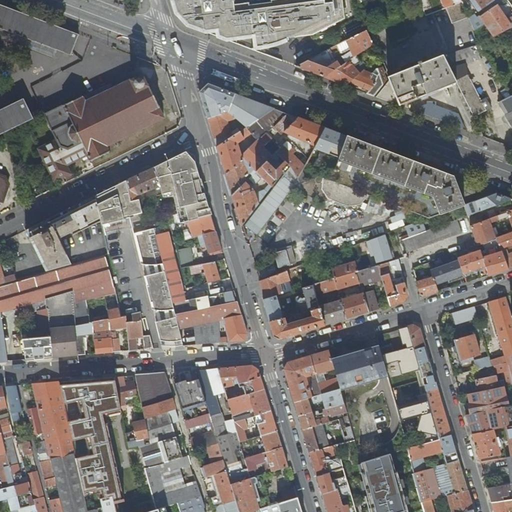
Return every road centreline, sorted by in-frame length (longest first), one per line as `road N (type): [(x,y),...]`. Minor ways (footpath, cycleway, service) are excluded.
road 1 (secondary): [(511,174),(172,44)]
road 2 (residential): [(264,356),(200,131)]
road 3 (residential): [(200,131),(0,231)]
road 4 (residential): [(482,511),(419,309)]
road 5 (residential): [(0,374),(164,360)]
road 6 (residential): [(312,511),(264,356)]
road 7 (residential): [(419,309),(264,356)]
road 8 (residential): [(164,360),(209,511)]
road 9 (secondary): [(172,44),(55,0)]
